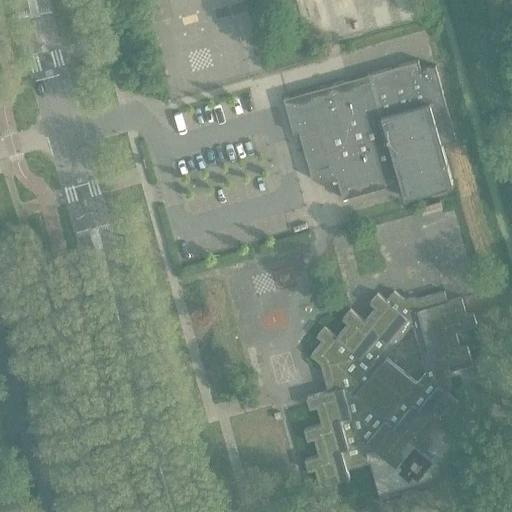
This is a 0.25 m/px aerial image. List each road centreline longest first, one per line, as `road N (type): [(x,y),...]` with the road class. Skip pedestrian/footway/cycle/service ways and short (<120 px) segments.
road 1 (tertiary): [(171,511),(67,131)]
road 2 (tertiary): [(67,131),(32,0)]
